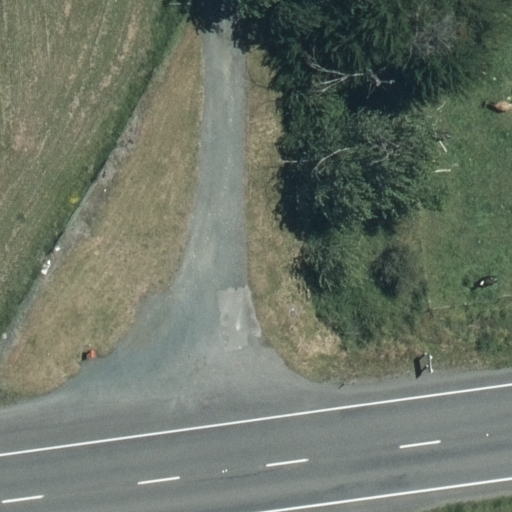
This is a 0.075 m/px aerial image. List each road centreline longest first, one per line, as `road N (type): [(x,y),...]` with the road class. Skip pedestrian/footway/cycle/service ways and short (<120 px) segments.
road 1 (trunk): [(0,500),(511,429)]
road 2 (track): [(218,0),(228,468)]
